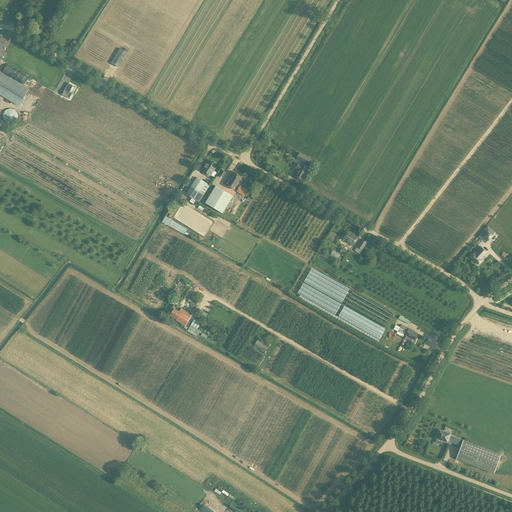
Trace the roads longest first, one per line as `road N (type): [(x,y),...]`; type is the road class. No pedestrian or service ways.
road 1 (unclassified): [(479,300),(239,159)]
road 2 (unclassified): [(239,159),(0,27)]
road 3 (unknown): [(213,298),(410,409)]
road 4 (unclassified): [(239,159),(333,0)]
road 5 (unclassified): [(383,444),(479,300)]
road 6 (unclassified): [(511,495),(383,444)]
